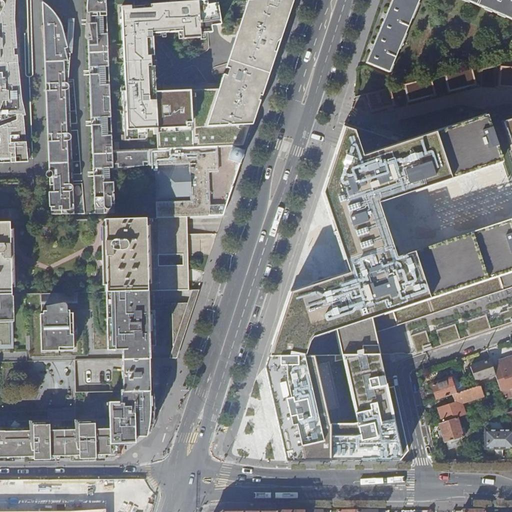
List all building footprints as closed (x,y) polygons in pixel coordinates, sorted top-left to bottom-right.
[(0,0),(0,162),(27,162),(26,149),(28,149),(29,159),(32,159),(31,138),(29,85),(29,77),(27,0),(0,0)] [(106,16),(105,0),(86,0),(87,0),(86,5),(87,31),(97,30),(97,16),(106,16)] [(215,0),(107,0),(113,148),(247,146),(293,0),(251,0),(216,4),(215,0)] [(418,0),(391,0),(365,63),(388,73),(418,0)] [(511,0),(463,0),(511,20),(511,0)] [(41,25),(42,33),(63,32),(62,24),(61,24),(60,22),(58,18),(56,16),(53,12),(48,7),(44,4),(42,2),(43,25),(41,25)] [(108,55),(107,30),(97,30),(87,31),(89,83),(109,82),(109,81),(99,81),(99,66),(108,66),(108,55)] [(44,49),(45,85),(68,84),(68,67),(69,59),(69,57),(69,53),(69,49),(68,48),(64,48),(63,32),(42,33),(44,49)] [(462,85),(511,73),(511,58),(459,71),(462,85)] [(89,83),(91,137),(111,137),(111,131),(101,131),(101,117),(110,117),(109,82),(89,83)] [(45,89),(47,138),(70,138),(68,84),(45,85),(45,89)] [(350,271),(289,290),(268,356),(303,356),(312,337),(336,330),(341,355),(382,354),(377,332),(511,287),(511,225),(510,220),(396,256),(387,229),(378,202),(504,162),(486,113),(362,155),(354,131),(345,128),(323,194),(341,245),(350,271)] [(111,137),(91,137),(93,179),(103,179),(103,168),(124,167),(124,172),(135,172),(135,166),(140,166),(149,165),(149,149),(114,151),(111,151),(111,137)] [(70,138),(47,138),(49,178),(49,180),(72,179),(70,138)] [(224,209),(239,164),(243,150),(232,147),(232,146),(149,149),(149,165),(149,177),(153,177),(155,218),(182,217),(222,216),(224,209)] [(72,179),(49,180),(49,192),(50,208),(50,214),(73,214),(72,179)] [(103,179),(93,179),(94,213),(114,213),(113,182),(103,182),(103,179)] [(11,181),(0,181),(0,193),(11,193),(11,181)] [(34,208),(21,208),(21,221),(34,221),(34,208)] [(0,222),(9,222),(12,222),(12,209),(0,209),(0,222)] [(182,217),(155,218),(121,219),(103,220),(106,293),(149,292),(184,291),(183,255),(157,255),(157,266),(146,266),(145,241),(183,240),(182,217)] [(9,222),(0,222),(0,295),(11,295),(9,222)] [(183,255),(183,240),(145,241),(146,266),(157,266),(157,255),(183,255)] [(154,311),(149,311),(149,292),(106,293),(106,306),(109,306),(110,324),(106,324),(107,350),(121,350),(121,360),(148,359),(148,346),(154,346),(154,311)] [(75,300),(74,293),(41,294),(41,312),(43,312),(43,315),(40,314),(40,329),(77,328),(72,319),(72,312),(77,312),(77,302),(75,300)] [(0,330),(13,330),(12,295),(11,295),(0,295),(0,330)] [(193,305),(193,304),(171,304),(171,317),(172,326),(186,326),(190,313),(190,305),(193,305)] [(508,311),(500,313),(502,321),(510,318),(511,320),(511,307),(507,309),(508,311)] [(485,315),(465,322),(468,335),(490,328),(485,315)] [(454,325),(437,330),(441,344),(459,338),(454,325)] [(186,326),(172,326),(172,331),(172,346),(179,346),(186,326)] [(77,329),(77,328),(40,329),(40,336),(43,336),(43,352),(73,351),(73,334),(77,329)] [(0,349),(13,349),(13,330),(0,330),(0,349)] [(425,331),(411,335),(417,352),(431,348),(425,331)] [(303,356),(268,356),(265,367),(284,460),(396,461),(401,459),(409,451),(394,386),(389,387),(382,354),(341,355),(356,423),(328,423),(312,355),(303,356)] [(497,380),(500,391),(509,388),(509,389),(511,388),(511,357),(499,362),(500,368),(493,370),(495,375),(497,380)] [(148,359),(121,360),(122,392),(149,391),(152,391),(152,369),(152,368),(151,367),(150,366),(148,366),(148,359)] [(493,370),(490,361),(470,367),(474,381),(495,375),(493,370)] [(431,385),(436,400),(452,395),(466,390),(463,381),(457,383),(452,385),(451,383),(450,379),(431,385)] [(474,388),(466,390),(452,395),(454,403),(437,408),(442,423),(457,418),(459,417),(455,406),(477,398),(474,388)] [(109,419),(68,420),(69,456),(107,455),(118,455),(118,444),(134,444),(134,433),(134,430),(139,430),(139,433),(146,433),(151,433),(155,420),(151,420),(151,396),(149,396),(149,391),(122,392),(120,392),(120,403),(119,403),(119,402),(109,402),(109,419)] [(442,423),(438,424),(445,443),(447,442),(449,450),(463,445),(461,438),(463,437),(463,436),(466,435),(464,429),(461,430),(457,418),(442,423)] [(0,423),(0,456),(32,456),(33,457),(50,457),(49,451),(54,451),(52,434),(49,434),(49,420),(3,421),(1,421),(0,423)] [(68,420),(49,420),(49,434),(52,434),(54,451),(49,451),(50,457),(33,457),(32,456),(0,456),(0,461),(13,461),(13,459),(23,459),(23,461),(59,461),(58,459),(69,459),(69,456),(68,420)] [(494,449),(502,449),(502,445),(511,445),(511,430),(484,430),(484,449),(494,449)]
